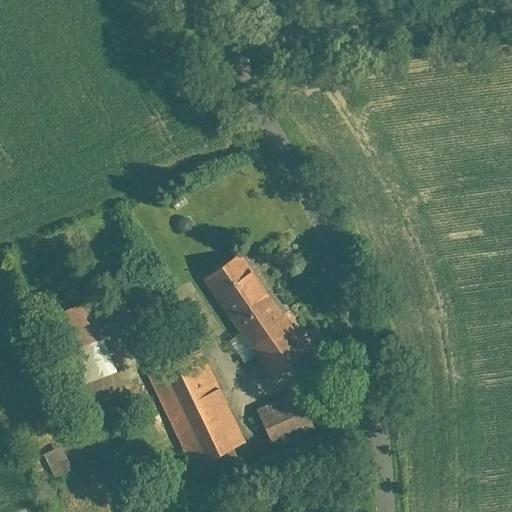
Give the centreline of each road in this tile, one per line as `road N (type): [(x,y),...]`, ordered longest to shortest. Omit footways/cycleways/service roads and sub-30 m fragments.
road 1 (unclassified): [(224,26),(255,110),(320,238),(351,327),(374,511)]
road 2 (unclassified): [(511,17),(224,26)]
